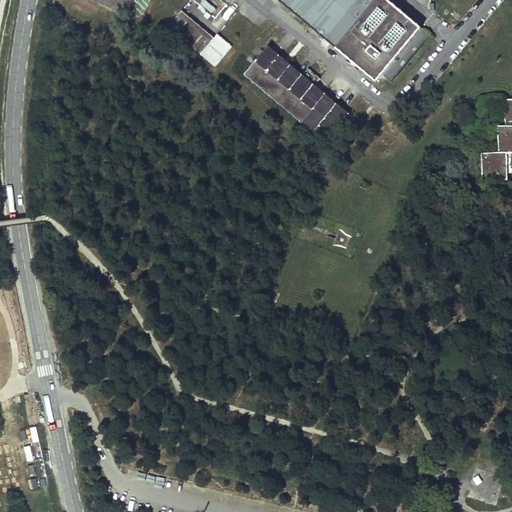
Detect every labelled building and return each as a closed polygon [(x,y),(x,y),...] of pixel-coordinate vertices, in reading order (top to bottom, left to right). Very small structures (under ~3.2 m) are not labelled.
[(204,0),(203,0),(199,6),(211,15),(216,10),(204,0)] [(416,23),(388,0),(280,0),(371,77),(416,23)] [(208,32),(175,4),(162,20),(195,48),(208,32)] [(297,70),(262,40),(238,68),(319,137),(343,109),(309,80),(314,74),(303,64),(297,70)] [(511,95),(498,96),(500,122),(492,123),(494,149),(476,150),(477,177),(503,176),(501,150),(511,149),(511,95)] [(335,225),(338,230),(343,235),(350,239),(356,241),(365,241),(375,238),(387,228),(391,217),(391,206),(387,196),(377,186),(366,182),(357,182),(352,184),(342,189),(335,198),(332,206),(332,217),(335,225)] [(335,238),(332,247),(340,247),(346,249),(350,239),(343,235),(338,230),(335,238)] [(340,247),(332,247),(323,248),(313,255),(307,263),(304,274),(305,285),(308,290),(313,297),(320,302),(328,305),(337,305),(344,303),(354,297),(360,289),(363,281),(363,271),(360,264),(354,254),(346,249),(340,247)] [(26,414),(10,417),(12,424),(27,420),(26,414)]
